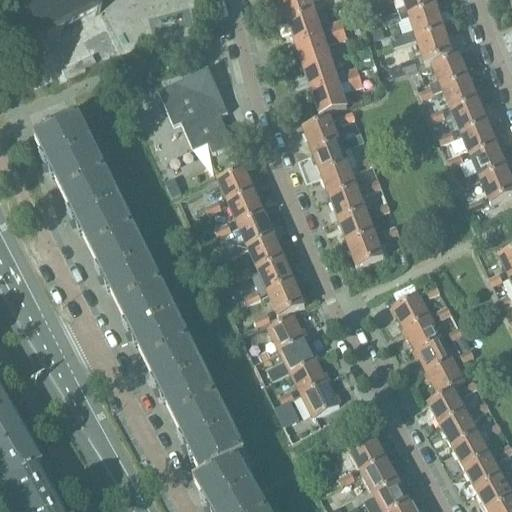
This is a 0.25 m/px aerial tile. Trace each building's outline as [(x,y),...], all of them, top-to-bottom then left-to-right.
[(14,0),(18,7),(0,20),(0,43),(8,60),(99,15),(91,0),(14,0)] [(289,0),(280,3),(288,27),(315,18),(310,3),(320,0),(319,0),(289,0)] [(409,22),(437,13),(432,0),(401,0),(405,10),(398,13),(399,17),(385,21),(388,30),(401,25),(409,22)] [(409,49),(417,46),(417,45),(444,36),(437,13),(409,22),(414,36),(406,38),(406,40),(409,49)] [(288,27),(296,50),(323,41),(315,18),(288,27)] [(332,38),(344,34),(340,25),(329,28),(332,38)] [(296,50),(304,74),(331,65),(326,51),(347,44),(344,34),(332,38),(323,41),(296,50)] [(417,45),(417,46),(425,69),(452,60),(444,36),(417,45)] [(396,53),(409,49),(406,40),(393,45),(396,53)] [(442,95),(469,84),(459,61),(432,72),(439,88),(431,91),(435,99),(442,96),(442,95)] [(61,74),(66,83),(84,74),(80,64),(61,74)] [(401,68),(382,75),(385,82),(403,76),(404,76),(417,72),(414,64),(401,68)] [(304,74),(312,98),(339,89),(339,88),(348,85),(345,76),(336,79),(331,65),(304,74)] [(345,76),(348,85),(359,81),(356,72),(345,76)] [(228,117),(223,108),(211,79),(208,74),(203,76),(202,76),(158,95),(173,131),(181,127),(193,155),(208,148),(212,158),(233,149),(220,121),(228,117)] [(412,80),(416,92),(423,89),(419,78),(412,80)] [(359,81),(348,85),(351,95),(363,91),(359,81)] [(452,118),(478,107),(469,84),(442,95),(442,96),(452,118)] [(339,89),(312,98),(320,122),(347,113),(339,89)] [(435,99),(431,91),(418,97),(422,105),(435,99)] [(461,141),(488,129),(478,107),(452,118),(461,141)] [(428,120),(431,127),(444,122),(441,114),(428,120)] [(303,134),(312,158),(339,147),(333,132),(355,124),(352,116),(338,121),(339,121),(331,125),(330,124),(303,134)] [(106,178),(78,121),(34,143),(42,159),(47,157),(51,165),(47,167),(51,176),(56,174),(60,182),(55,185),(62,200),(106,178)] [(471,163),(497,152),(488,129),(461,141),(467,154),(459,157),(459,159),(460,159),(463,167),(471,164),(471,163)] [(438,141),(441,150),(454,145),(451,137),(438,141)] [(347,144),(350,152),(363,147),(360,139),(347,144)] [(312,158),(321,181),(348,170),(339,147),(312,158)] [(473,190),(481,186),(480,186),(507,175),(497,152),(471,163),(471,164),(477,178),(470,182),(473,190)] [(450,172),(463,167),(460,159),(459,159),(447,165),(450,172)] [(372,170),(369,162),(356,167),(359,175),(372,170)] [(321,181),(330,204),(357,193),(351,178),(359,175),(356,167),(348,170),(321,181)] [(218,187),(228,210),(255,198),(244,175),(218,187)] [(487,201),(479,204),(482,212),(490,209),(511,199),(511,186),(507,175),(480,186),(481,186),(487,201)] [(134,234),(106,178),(62,200),(70,215),(75,213),(79,221),(75,223),(79,233),(83,230),(87,239),(83,241),(90,256),(134,234)] [(460,195),(473,190),(470,182),(457,187),(460,195)] [(181,197),(174,183),(165,187),(172,202),(181,197)] [(381,193),(378,185),(365,190),(368,198),(381,193)] [(330,204),(339,227),(366,217),(360,201),(368,198),(365,190),(357,193),(330,204)] [(228,210),(238,232),(264,221),(255,198),(228,210)] [(482,212),(479,204),(466,209),(469,217),(482,212)] [(473,217),(477,227),(506,215),(502,205),(473,217)] [(194,216),(197,224),(208,219),(208,220),(221,214),(217,206),(204,211),(204,212),(194,216)] [(374,213),(377,221),(390,215),(387,207),(374,213)] [(339,227),(348,250),(375,240),(366,217),(339,227)] [(238,232),(248,255),(274,243),(264,221),(238,232)] [(214,234),(217,242),(230,237),(227,229),(214,234)] [(396,231),(382,236),(383,236),(385,244),(399,239),(396,231)] [(161,291),(134,234),(90,256),(98,272),(102,269),(107,278),(103,279),(107,289),(111,287),(115,295),(110,297),(118,313),(161,291)] [(375,240),(348,250),(357,273),(384,263),(379,251),(387,247),(385,244),(383,236),(375,240)] [(248,255),(258,277),(284,266),(274,243),(248,255)] [(224,256),(228,264),(241,258),(237,251),(224,256)] [(511,252),(498,259),(509,282),(511,280),(511,252)] [(258,277),(268,300),(294,288),(284,266),(258,277)] [(234,279),(238,287),(251,281),(247,273),(234,279)] [(488,283),(492,291),(502,286),(499,278),(488,283)] [(275,314),(267,318),(270,326),(278,322),(278,323),(304,311),(294,288),(268,300),(275,314)] [(425,294),(429,302),(439,297),(435,289),(425,294)] [(189,347),(161,291),(118,313),(125,328),(130,326),(134,334),(130,336),(135,345),(139,343),(143,351),(138,354),(146,369),(189,347)] [(244,301),(248,309),(260,303),(257,296),(244,301)] [(392,311),(404,334),(430,320),(418,298),(392,311)] [(499,305),(503,313),(511,308),(511,306),(509,300),(499,305)] [(437,316),(441,324),(451,319),(447,311),(437,316)] [(270,326),(267,318),(254,324),(257,331),(270,326)] [(404,334),(415,355),(441,342),(430,320),(404,334)] [(268,334),(279,356),(305,343),(293,321),(268,334)] [(448,338),(452,345),(462,340),(458,332),(448,338)] [(415,355),(427,377),(452,364),(441,342),(415,355)] [(279,356),(290,378),(316,365),(305,343),(279,356)] [(217,404),(189,347),(146,369),(153,384),(158,382),(162,390),(158,392),(162,401),(167,399),(171,407),(166,410),(174,426),(217,404)] [(258,358),(262,365),(272,360),(268,352),(258,358)] [(460,359),(464,367),(474,362),(470,354),(460,359)] [(452,364),(427,377),(439,400),(464,386),(452,364)] [(290,378),(302,400),(327,387),(316,365),(290,378)] [(269,380),(273,387),(283,382),(279,374),(269,380)] [(473,385),(461,392),(465,400),(477,393),(473,385)] [(327,387),(302,400),(313,422),(339,409),(327,387)] [(428,410),(440,432),(465,418),(465,417),(458,404),(465,400),(461,392),(453,396),(428,410)] [(280,401),(284,409),(294,404),(290,396),(280,401)] [(245,460),(217,404),(174,426),(181,440),(186,438),(190,446),(186,448),(190,458),(194,456),(198,464),(194,466),(201,482),(206,479),(207,481),(237,464),(237,465),(245,460)] [(472,413),(477,421),(489,414),(485,406),(472,413)] [(440,432),(452,453),(477,439),(470,426),(477,422),(477,421),(472,413),(465,417),(465,418),(440,432)] [(0,417),(0,488),(1,491),(32,474),(32,475),(39,471),(38,470),(37,471),(23,448),(23,442),(18,439),(5,415),(0,417)] [(292,423),(296,431),(306,426),(302,418),(292,423)] [(489,442),(501,435),(497,428),(484,435),(489,442)] [(452,453),(464,475),(489,461),(489,460),(482,448),(490,444),(489,442),(484,435),(477,439),(452,453)] [(361,480),(387,466),(374,444),(367,448),(362,440),(337,454),(339,459),(349,454),(351,457),(349,458),(361,480)] [(496,456),(501,464),(511,457),(511,454),(509,449),(496,456)] [(464,475),(476,496),(501,482),(493,468),(501,464),(496,456),(489,460),(489,461),(464,475)] [(264,511),(237,465),(237,464),(207,481),(206,479),(201,482),(194,487),(203,502),(208,500),(212,508),(208,510),(209,511),(264,511)] [(373,501),(399,487),(387,466),(361,480),(373,501)] [(53,511),(50,507),(50,501),(46,498),(32,475),(32,474),(1,491),(0,492),(0,500),(4,507),(0,509),(1,511),(53,511)] [(338,484),(342,491),(354,485),(350,477),(338,484)] [(476,496),(485,511),(498,511),(511,504),(511,501),(505,489),(511,485),(511,484),(508,478),(501,482),(476,496)] [(379,511),(404,511),(411,509),(399,487),(373,501),(379,511)] [(350,505),(353,511),(355,511),(366,506),(362,498),(350,505)]
